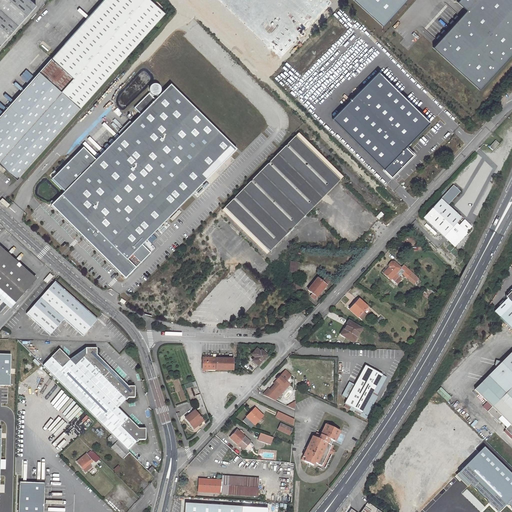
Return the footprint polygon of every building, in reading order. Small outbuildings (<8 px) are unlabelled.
[(51,59),(45,65),(39,72),(42,76),(32,88),(28,84),(25,88),(29,91),(0,123),(0,163),(17,179),(164,13),(149,0),(109,0),(55,62),(51,59)] [(0,0),(0,45),(36,5),(29,0),(0,0)] [(102,0),(51,59),(55,62),(109,0),(102,0)] [(219,0),(282,58),(335,3),(331,0),(219,0)] [(408,0),(353,0),(384,27),(408,0)] [(466,10),(432,47),(479,89),(511,53),(511,0),(457,0),(457,1),(466,10)] [(28,67),(21,76),(29,83),(37,74),(28,67)] [(39,72),(28,84),(32,88),(42,76),(39,72)] [(392,177),(414,154),(406,147),(430,122),(378,72),(332,119),(392,177)] [(237,150),(171,84),(156,100),(150,93),(135,108),(142,114),(96,160),(84,147),(53,178),(66,191),(52,205),(126,278),(152,252),(144,244),(237,150)] [(160,93),(161,91),(162,89),(161,87),(160,85),(159,84),(157,84),(155,84),(153,84),(152,85),(151,87),(150,88),(150,90),(151,92),(152,94),(153,95),(155,95),(157,95),(159,94),(160,93)] [(0,123),(29,91),(25,88),(0,116),(0,123)] [(296,136),(225,208),(270,251),(340,180),(296,136)] [(496,141),(490,147),(493,150),(499,144),(496,141)] [(441,199),(424,218),(444,237),(461,218),(441,199)] [(36,280),(0,248),(0,252),(34,283),(36,280)] [(0,288),(16,303),(34,283),(0,252),(0,288)] [(290,261),(289,272),(298,272),(298,262),(290,261)] [(392,262),(389,265),(390,268),(384,273),(391,280),(392,278),(398,284),(402,279),(400,277),(397,274),(401,269),(404,272),(403,273),(414,284),(419,279),(404,265),(401,268),(394,262),(392,262)] [(53,276),(50,274),(45,280),(48,283),(53,276)] [(318,278),(308,290),(313,293),(311,296),(315,299),(329,282),(327,280),(328,279),(326,278),(322,281),(318,278)] [(98,319),(56,282),(27,314),(51,334),(65,319),(84,336),(98,319)] [(294,283),(291,287),(297,292),(300,287),(294,283)] [(360,300),(350,310),(358,317),(368,307),(360,300)] [(347,326),(342,333),(346,336),(345,337),(354,342),(362,329),(349,321),(346,326),(347,326)] [(129,386),(97,354),(97,348),(87,348),(70,360),(60,349),(43,365),(112,434),(118,441),(128,451),(139,439),(146,439),(146,429),(139,429),(118,408),(129,397),(135,397),(135,386),(129,386)] [(257,349),(252,354),(255,358),(253,360),(258,364),(266,354),(261,350),(260,351),(257,349)] [(506,429),(511,435),(511,352),(475,390),(493,408),(488,412),(499,422),(502,419),(500,417),(501,416),(510,425),(506,429)] [(234,359),(204,358),(203,369),(233,370),(234,359)] [(347,399),(345,404),(361,413),(382,375),(367,367),(364,368),(355,385),(347,399)] [(275,385),(270,390),(269,388),(263,395),(273,400),(282,390),(281,389),(284,385),(285,387),(288,383),(286,381),(289,378),(283,373),(276,381),(278,382),(275,385)] [(347,399),(355,385),(349,382),(342,396),(347,399)] [(201,394),(197,395),(202,408),(201,408),(204,416),(208,413),(201,394)] [(296,402),(288,406),(295,410),(296,402)] [(255,408),(243,421),(251,428),(263,416),(255,408)] [(195,410),(186,418),(195,429),(200,424),(199,422),(202,419),(195,410)] [(278,412),(276,417),(294,425),(294,419),(287,416),(278,412)] [(281,424),(278,429),(289,435),(292,429),(281,424)] [(313,437),(302,461),(314,466),(316,463),(323,467),(329,453),(331,449),(332,446),(332,445),(333,443),(330,441),(331,440),(334,441),(336,442),(340,431),(326,425),(321,435),(318,433),(315,438),(313,437)] [(250,442),(242,435),(243,434),(240,430),(239,431),(237,430),(230,437),(243,449),(250,442)] [(258,440),(270,445),(273,438),(261,433),(258,440)] [(108,439),(114,445),(118,441),(112,434),(108,439)] [(128,451),(118,441),(114,445),(112,447),(123,458),(130,452),(128,451)] [(101,458),(94,451),(89,455),(87,454),(78,462),(86,472),(92,466),(90,464),(94,460),(97,463),(101,458)] [(259,479),(222,476),(221,494),(258,496),(259,479)] [(21,482),(20,511),(45,511),(46,482),(21,482)] [(380,511),(377,509),(368,502),(364,508),(370,511),(380,511)] [(185,511),(241,511),(242,507),(186,503),(185,511)]
